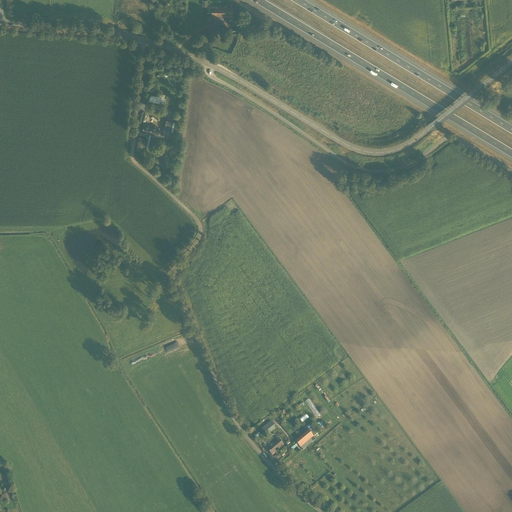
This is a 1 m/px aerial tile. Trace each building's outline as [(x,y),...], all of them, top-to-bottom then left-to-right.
[(212,7),(212,15),(232,16),(233,5),(226,5),(225,7),(212,7)] [(159,128),(143,125),(142,131),(150,133),(149,134),(146,147),(147,147),(147,144),(153,145),(155,134),(157,134),(159,128)] [(305,402),(316,418),(320,415),(309,399),(305,402)] [(307,415),(300,420),(303,424),(310,418),(307,415)] [(259,431),(262,435),(264,438),(277,428),(271,421),(259,431)] [(313,427),(309,431),(308,430),(295,442),(301,448),(318,433),(313,427)] [(268,450),(272,455),(284,445),(279,440),(268,450)]
